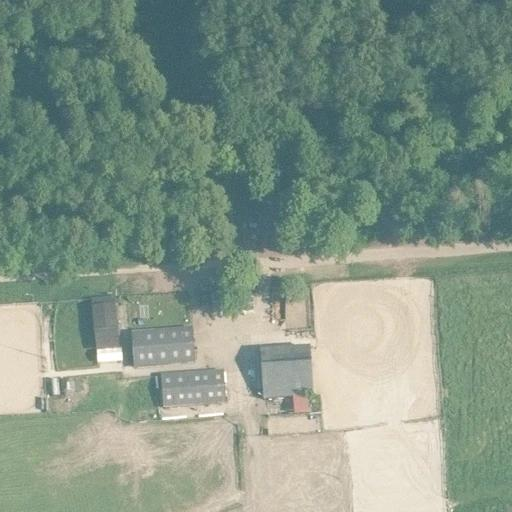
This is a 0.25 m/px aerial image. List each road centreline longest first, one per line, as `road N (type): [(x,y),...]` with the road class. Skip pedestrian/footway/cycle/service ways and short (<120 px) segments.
road 1 (unclassified): [(511,245),(201,266)]
road 2 (track): [(295,195),(360,191),(390,219),(409,253)]
